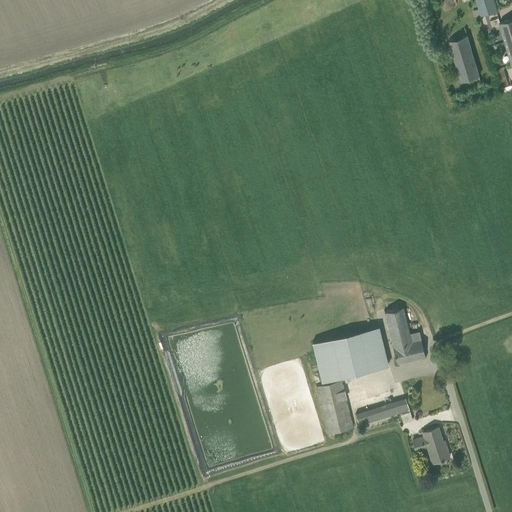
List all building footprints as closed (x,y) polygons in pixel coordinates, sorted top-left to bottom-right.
[(497,10),(493,0),(475,0),(480,15),(497,10)] [(506,41),(511,39),(511,18),(500,22),(506,41)] [(449,41),(461,81),(462,81),(479,75),(468,35),(449,41)] [(505,72),(497,74),(500,87),(508,85),(505,72)] [(419,331),(409,333),(403,307),(384,311),(393,346),(396,362),(396,363),(425,356),(421,339),(419,331)] [(321,381),(388,365),(379,326),(312,342),(321,381)] [(341,380),(316,386),(322,410),(347,403),(341,380)] [(408,398),(357,409),(360,422),(400,414),(402,422),(413,419),(408,398)] [(353,427),(347,403),(322,410),(328,433),(353,427)] [(433,462),(450,456),(445,445),(444,445),(438,426),(423,431),(424,436),(412,440),(416,450),(428,447),(433,462)]
